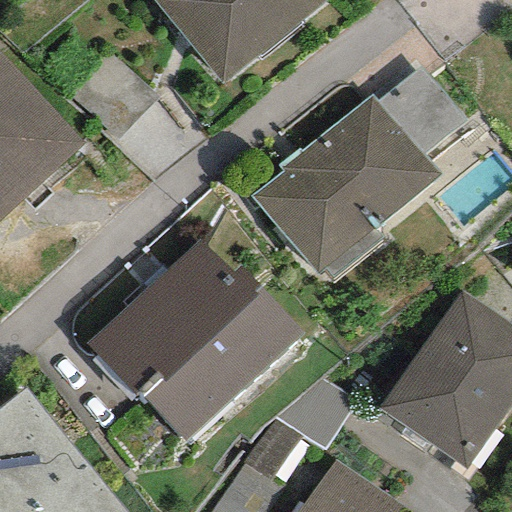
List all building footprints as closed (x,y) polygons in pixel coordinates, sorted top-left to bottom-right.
[(326,0),(152,0),(216,83),(326,0)] [(0,56),(0,219),(82,144),(0,56)] [(421,63),(375,100),(421,157),(467,120),(421,63)] [(375,100),(368,92),(276,166),(280,171),(249,196),(320,284),(383,234),(375,225),(436,176),(421,157),(375,100)] [(300,333),(208,233),(89,342),(181,442),(300,333)] [(511,399),(511,327),(463,292),(379,410),(462,469),(511,399)] [(123,511),(24,389),(0,407),(0,511),(123,511)] [(394,511),(399,506),(331,460),(296,511),(394,511)]
